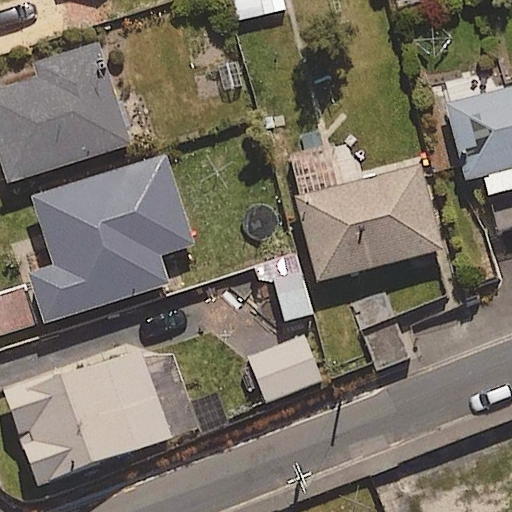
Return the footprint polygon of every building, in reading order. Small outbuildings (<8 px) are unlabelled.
[(287,13),(284,0),(234,0),(239,23),(287,13)] [(135,147),(101,48),(0,82),(0,141),(16,188),(135,147)] [(499,234),(511,230),(511,89),(448,107),(462,159),(477,155),(499,234)] [(195,245),(166,156),(35,199),(55,262),(30,270),(48,325),(170,285),(161,256),(195,245)] [(447,254),(424,163),(299,195),(322,286),(447,254)] [(316,317),(302,273),(274,282),(288,326),(316,317)] [(0,337),(38,327),(29,290),(0,297),(0,337)] [(352,306),(376,373),(412,361),(388,293),(352,306)] [(324,384),(305,336),(250,358),(268,406),(324,384)] [(175,442),(142,349),(6,398),(39,490),(175,442)]
